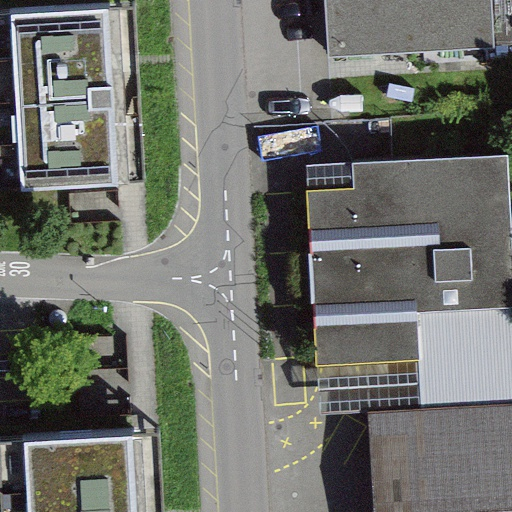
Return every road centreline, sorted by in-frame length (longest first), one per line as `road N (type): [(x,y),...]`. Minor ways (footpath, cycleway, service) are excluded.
road 1 (unclassified): [(215,0),(232,281)]
road 2 (residential): [(0,273),(232,281)]
road 3 (unclassified): [(232,281),(245,511)]
